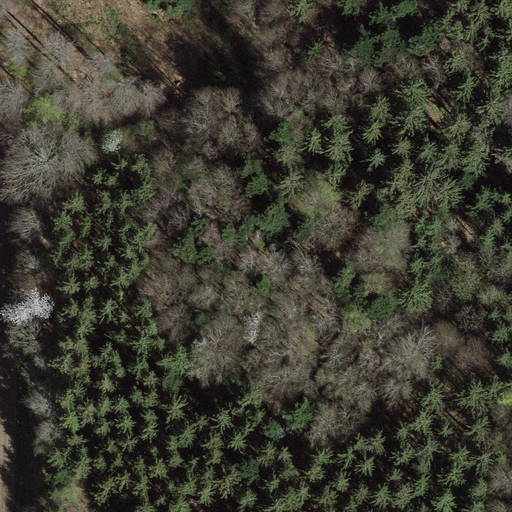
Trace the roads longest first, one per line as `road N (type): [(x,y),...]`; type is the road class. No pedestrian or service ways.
road 1 (track): [(511,99),(303,86),(114,115),(72,137),(0,108)]
road 2 (track): [(72,137),(94,316),(84,511)]
